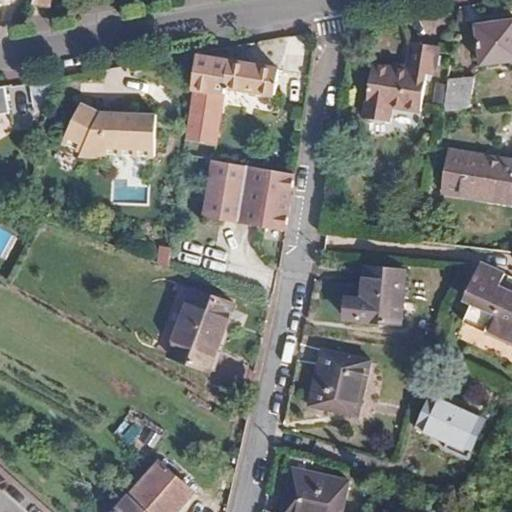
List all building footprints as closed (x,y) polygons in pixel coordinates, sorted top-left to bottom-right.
[(49,11),(50,0),(34,0),(32,9),(49,11)] [(485,63),(511,59),(511,20),(478,26),(485,63)] [(426,75),(431,76),(436,48),(399,41),(394,69),(372,65),(362,118),(388,122),(390,107),(419,112),(426,75)] [(261,96),(265,71),(198,60),(188,142),(220,147),(228,91),(261,96)] [(474,75),(448,77),(444,111),(470,107),(474,75)] [(116,123),(102,124),(102,116),(81,108),(67,148),(86,156),(87,163),(106,164),(108,159),(160,161),(162,116),(116,116),(116,123)] [(511,203),(511,197),(511,159),(450,149),(444,191),(511,203)] [(292,173),(214,162),(206,219),(283,231),(292,173)] [(174,254),(160,251),(157,264),(172,270),(174,254)] [(504,279),(479,267),(463,299),(472,303),(461,326),(511,349),(511,297),(498,291),(504,279)] [(354,325),(394,328),(398,274),(358,273),(354,325)] [(238,308),(198,293),(171,358),(211,373),(238,308)] [(307,413),(356,423),(368,367),(320,356),(307,413)] [(449,455),(469,463),(486,424),(431,403),(419,434),(452,447),(449,455)] [(186,511),(196,501),(162,470),(125,511),(186,511)] [(343,511),(348,490),(292,478),(285,511),(343,511)]
